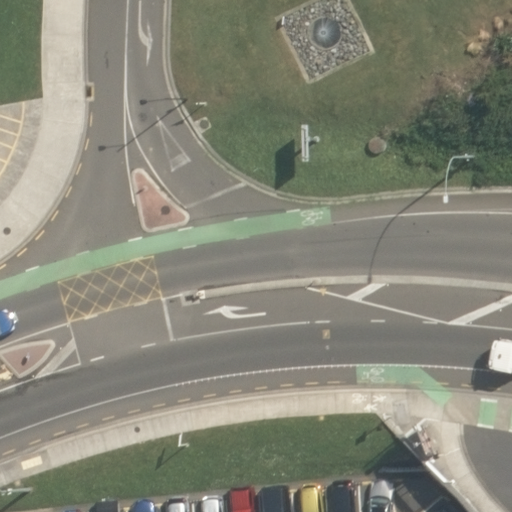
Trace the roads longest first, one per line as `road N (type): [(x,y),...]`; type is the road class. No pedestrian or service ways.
road 1 (secondary): [(474,336),(369,333),(192,347),(0,400)]
road 2 (secondary): [(474,336),(291,295),(135,315),(119,305),(110,273)]
road 3 (unclassified): [(140,0),(150,108),(169,156),(221,204),(312,243)]
road 4 (unclassified): [(110,273),(99,148),(113,0)]
road 5 (secondary): [(110,273),(312,243)]
road 6 (secondary): [(312,243),(511,240)]
